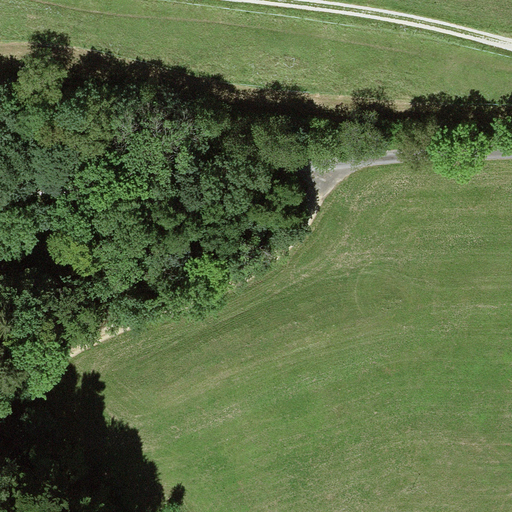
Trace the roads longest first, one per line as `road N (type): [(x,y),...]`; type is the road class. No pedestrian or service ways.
road 1 (track): [(349,155),(256,260),(83,336),(26,391),(0,436)]
road 2 (track): [(0,193),(349,155)]
road 3 (track): [(253,0),(511,47)]
road 4 (track): [(511,148),(349,155)]
